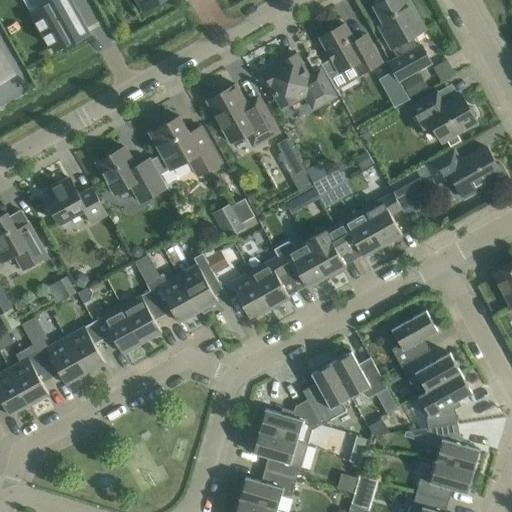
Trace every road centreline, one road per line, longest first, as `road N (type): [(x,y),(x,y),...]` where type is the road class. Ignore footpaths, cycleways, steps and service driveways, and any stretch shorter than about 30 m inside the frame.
road 1 (unclassified): [(0,165),(291,0)]
road 2 (residential): [(8,499),(19,450),(186,360),(235,375)]
road 3 (residential): [(235,375),(441,260)]
road 4 (residential): [(511,387),(441,260)]
road 5 (residential): [(189,511),(235,375)]
